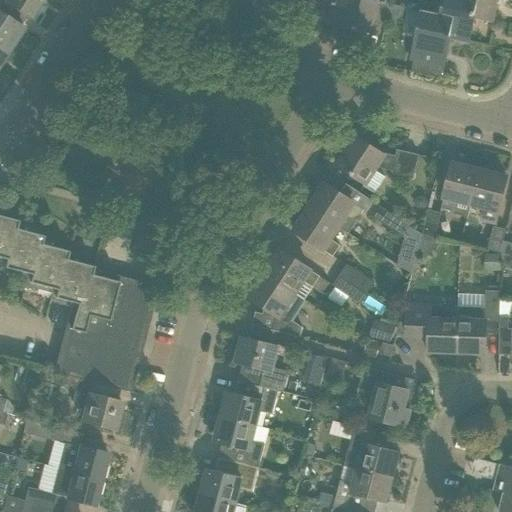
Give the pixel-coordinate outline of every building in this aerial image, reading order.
[(0,0),(0,13),(18,25),(25,15),(30,18),(41,0),(5,0),(5,1),(3,0),(0,0)] [(307,0),(332,5),(350,9),(351,0),(307,0)] [(351,0),(350,9),(332,5),(328,24),(372,34),(374,23),(385,25),(390,0),(351,0)] [(443,0),(440,16),(440,17),(453,19),(449,37),(468,41),(473,16),(476,0),(443,0)] [(476,0),(473,16),(492,20),(496,0),(476,0)] [(407,9),(401,36),(415,39),(415,40),(411,59),(413,60),(411,71),(440,78),(443,66),(449,37),(453,19),(440,17),(440,16),(421,12),(407,9)] [(23,28),(18,25),(0,13),(0,56),(3,58),(9,49),(5,46),(12,35),(17,38),(23,28)] [(395,63),(397,50),(384,47),(382,60),(395,63)] [(356,136),(337,165),(354,176),(365,183),(363,186),(374,193),(385,177),(374,170),(375,168),(377,166),(393,170),(392,172),(413,177),(418,155),(397,149),(395,156),(384,153),(383,155),(356,136)] [(471,204),(480,167),(479,170),(452,164),(441,208),(454,212),(456,201),(471,204)] [(504,173),(480,167),(471,204),(486,208),(483,219),(495,222),(506,177),(503,176),(504,173)] [(325,184),(309,207),(339,226),(348,232),(357,220),(363,209),(325,184)] [(403,237),(410,226),(373,202),(366,213),(403,237)] [(331,239),(339,226),(309,207),(294,231),(333,256),(340,245),(331,239)] [(429,209),(423,233),(434,236),(440,212),(429,209)] [(71,305),(66,324),(71,325),(85,329),(90,313),(109,318),(120,279),(92,272),(95,263),(68,256),(70,248),(42,241),(44,232),(17,225),(19,217),(0,212),(0,260),(2,261),(0,266),(0,269),(26,276),(24,284),(52,291),(50,299),(71,305)] [(488,250),(500,253),(503,241),(506,228),(493,225),(488,250)] [(434,238),(421,234),(417,253),(430,256),(434,238)] [(500,253),(503,254),(511,255),(511,243),(503,241),(500,253)] [(281,251),(265,274),(304,300),(312,287),(322,294),(329,283),(319,276),(297,262),(281,251)] [(484,270),(501,271),(502,268),(503,255),(485,253),(484,270)] [(511,255),(503,254),(503,255),(502,268),(511,270),(511,255)] [(367,293),(374,282),(347,264),(339,274),(367,293)] [(271,330),(300,337),(302,328),(290,320),(304,300),(265,274),(250,297),(275,314),(271,330)] [(360,304),(367,293),(339,274),(332,285),(360,304)] [(114,388),(131,392),(157,289),(120,279),(109,318),(90,313),(85,329),(71,325),(66,324),(54,372),(66,375),(77,378),(81,379),(114,388)] [(458,307),(457,352),(483,353),(484,353),(485,333),(499,333),(500,316),(501,291),(487,291),(486,291),(485,295),(485,308),(458,307)] [(430,351),(457,352),(458,307),(433,306),(433,304),(407,303),(406,335),(429,336),(428,352),(430,352),(430,351)] [(500,316),(499,333),(498,354),(511,355),(511,329),(511,328),(509,329),(509,317),(500,316)] [(374,320),(369,336),(390,343),(395,327),(374,320)] [(242,364),(238,380),(279,390),(298,396),(316,400),(317,396),(285,388),(289,371),(273,367),(278,346),(242,337),(235,362),(242,364)] [(364,355),(377,358),(380,344),(367,340),(364,355)] [(382,342),(379,354),(391,356),(393,345),(382,342)] [(313,355),(306,382),(320,386),(327,359),(313,355)] [(346,363),(331,359),(327,375),(342,379),(346,363)] [(363,366),(358,386),(357,390),(374,394),(368,417),(405,426),(409,410),(403,408),(408,390),(406,390),(409,380),(411,380),(411,379),(363,366)] [(66,375),(64,383),(69,384),(74,392),(77,378),(66,375)] [(111,399),(114,388),(81,379),(77,378),(74,392),(71,402),(85,406),(81,421),(95,424),(114,429),(121,402),(111,399)] [(227,394),(221,417),(254,425),(258,410),(272,414),(277,398),(279,390),(238,380),(234,396),(227,394)] [(250,440),(254,425),(221,417),(215,439),(222,441),(218,458),(259,468),(265,444),(250,440)] [(36,421),(32,435),(64,444),(58,468),(101,479),(107,455),(108,453),(89,448),(80,446),(79,447),(75,446),(78,433),(36,421)] [(357,469),(391,478),(397,455),(390,453),(394,436),(355,426),(344,466),(357,469)] [(315,446),(306,444),(304,455),(312,457),(315,446)] [(494,479),(499,464),(477,456),(471,470),(494,479)] [(201,495),(234,503),(238,487),(253,491),(259,468),(218,458),(214,474),(207,472),(201,495)] [(511,511),(511,466),(499,463),(494,482),(505,485),(498,511),(502,511),(511,511)] [(62,496),(65,497),(65,498),(94,506),(94,504),(101,479),(58,468),(51,493),(28,487),(24,501),(58,510),(62,496)] [(357,469),(353,483),(340,480),(334,504),(364,511),(374,511),(378,498),(386,499),(391,478),(357,469)] [(231,511),(234,503),(201,495),(196,511),(231,511)] [(57,511),(58,510),(24,501),(21,511),(57,511)]
